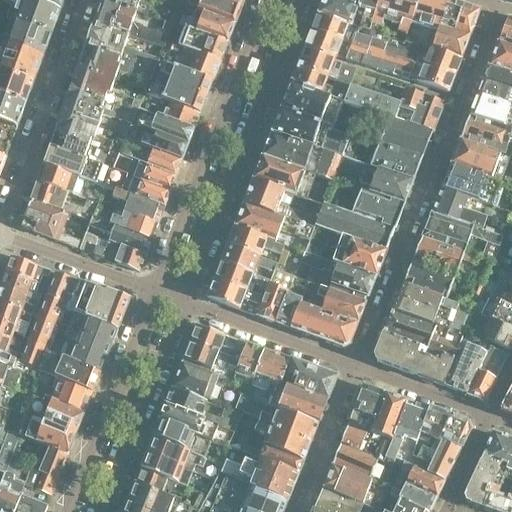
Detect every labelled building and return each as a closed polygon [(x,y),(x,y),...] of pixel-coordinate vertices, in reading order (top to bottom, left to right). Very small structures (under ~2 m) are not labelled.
[(0,0),(0,1),(16,8),(11,22),(50,36),(59,12),(25,0),(0,0)] [(25,0),(59,12),(63,0),(25,0)] [(101,0),(101,2),(135,12),(151,17),(153,13),(148,11),(150,7),(139,3),(140,0),(101,0)] [(201,0),(196,13),(203,15),(234,27),(241,6),(225,0),(201,0)] [(323,0),(317,17),(349,27),(352,28),(357,10),(359,4),(344,0),(323,0)] [(357,10),(365,12),(359,29),(369,32),(375,15),(379,0),(359,0),(359,4),(357,10)] [(379,0),(375,15),(372,26),(381,28),(383,23),(399,27),(397,33),(407,36),(411,25),(419,0),(379,0)] [(419,0),(411,25),(429,30),(437,33),(439,29),(447,2),(440,0),(419,0)] [(101,2),(93,25),(128,36),(131,29),(140,32),(138,39),(163,48),(168,37),(172,25),(164,22),(161,30),(164,31),(163,35),(141,28),(142,26),(133,23),(137,13),(135,12),(101,2)] [(447,2),(439,29),(469,38),(478,15),(477,14),(475,11),(476,10),(447,2)] [(175,24),(195,33),(195,34),(201,36),(227,44),(229,37),(230,37),(234,27),(203,15),(199,24),(183,17),(181,20),(177,19),(175,24)] [(311,34),(311,35),(342,45),(346,34),(354,37),(357,30),(349,27),(317,17),(317,18),(315,22),(311,33),(311,34)] [(498,44),(511,48),(511,20),(507,20),(498,44)] [(0,44),(42,59),(50,36),(11,22),(6,35),(0,33),(0,44)] [(93,25),(85,49),(119,60),(154,71),(158,60),(125,48),(129,37),(128,36),(93,25)] [(423,49),(431,52),(460,61),(461,61),(469,38),(439,29),(437,33),(429,30),(423,49)] [(173,46),(182,49),(219,63),(227,44),(201,36),(198,45),(170,35),(166,43),(173,46)] [(311,35),(305,49),(345,61),(350,48),(342,45),(311,35)] [(347,57),(345,61),(362,66),(372,40),(355,35),(354,37),(347,57)] [(372,40),(362,66),(376,71),(387,45),(387,44),(372,39),(372,40)] [(166,65),(173,46),(166,43),(159,62),(166,65)] [(42,59),(0,44),(0,71),(32,84),(42,59)] [(488,69),(511,75),(511,48),(498,44),(488,69)] [(387,45),(376,71),(392,76),(394,71),(402,50),(387,45)] [(81,57),(77,71),(114,84),(118,72),(126,75),(127,74),(150,82),(154,71),(119,60),(85,49),(82,57),(81,57)] [(219,63),(182,49),(176,68),(212,82),(219,63)] [(415,62),(423,66),(453,78),(454,77),(459,65),(458,65),(460,61),(431,52),(423,49),(421,49),(418,55),(415,62)] [(394,71),(392,76),(407,81),(409,76),(410,76),(415,62),(418,55),(402,50),(394,71)] [(298,66),(297,68),(328,78),(335,81),(338,73),(331,71),(333,67),(332,67),(333,63),(303,53),(298,66)] [(205,98),(212,82),(176,68),(166,65),(159,62),(153,76),(158,77),(159,73),(171,78),(169,82),(205,98)] [(408,81),(417,84),(434,90),(434,89),(438,90),(438,91),(447,94),(453,78),(423,66),(415,62),(410,76),(408,81)] [(329,98),(322,95),(291,84),(291,85),(290,88),(289,88),(281,111),(331,128),(340,103),(343,104),(349,87),(355,69),(341,65),(339,69),(338,73),(335,81),(329,98)] [(291,84),(322,95),(328,78),(297,68),(291,84)] [(358,90),(364,72),(355,69),(349,87),(351,88),(358,90)] [(511,75),(488,69),(483,83),(511,93),(511,75)] [(0,98),(23,107),(29,92),(32,84),(0,71),(0,98)] [(69,92),(104,105),(135,115),(140,103),(119,97),(119,95),(111,92),(114,84),(77,71),(72,85),(70,92),(69,92)] [(158,77),(153,76),(146,94),(169,103),(199,115),(205,98),(169,82),(166,92),(154,87),(158,77)] [(511,93),(483,83),(477,96),(507,106),(511,107),(511,93)] [(344,103),(390,118),(395,120),(432,133),(444,103),(446,98),(423,92),(422,95),(404,89),(399,104),(358,90),(351,88),(344,103)] [(66,101),(61,114),(98,127),(102,116),(110,119),(111,118),(131,124),(133,120),(135,115),(104,105),(69,92),(69,93),(70,93),(67,101),(66,101)] [(477,96),(469,116),(503,127),(511,129),(511,107),(507,106),(477,96)] [(0,124),(15,130),(19,120),(18,120),(23,107),(0,98),(0,124)] [(157,116),(163,118),(193,130),(199,115),(169,103),(166,111),(151,106),(148,112),(157,116)] [(331,128),(281,111),(272,135),(312,148),(342,158),(342,157),(347,145),(349,140),(329,133),(331,128)] [(53,136),(53,137),(88,148),(116,160),(122,146),(103,139),(95,136),(98,127),(61,114),(56,129),(57,129),(54,137),(53,136)] [(137,126),(150,132),(157,134),(187,146),(193,130),(163,118),(157,116),(155,121),(152,120),(151,122),(141,118),(137,126)] [(469,116),(459,142),(500,155),(505,156),(510,140),(511,141),(511,129),(503,127),(469,116)] [(390,118),(379,143),(423,157),(432,133),(395,120),(390,118)] [(0,172),(15,130),(0,124),(0,172)] [(152,150),(181,161),(182,160),(181,160),(187,146),(157,134),(154,141),(138,135),(141,129),(132,125),(126,140),(141,146),(152,150)] [(272,135),(262,158),(304,172),(305,173),(332,182),(341,158),(312,148),(272,135)] [(49,147),(49,148),(84,160),(88,148),(53,137),(53,138),(50,147),(49,147)] [(459,142),(450,165),(490,180),(500,155),(459,142)] [(379,143),(370,168),(377,171),(377,170),(413,181),(423,157),(379,143)] [(352,161),(357,149),(347,145),(342,157),(352,161)] [(120,154),(146,165),(146,166),(151,168),(151,167),(176,177),(181,161),(152,150),(150,156),(124,146),(120,154)] [(49,148),(43,166),(80,179),(82,180),(95,184),(98,177),(83,171),(87,161),(84,160),(49,148)] [(113,171),(145,183),(169,193),(176,177),(151,167),(151,168),(145,166),(120,156),(113,171)] [(253,181),(253,182),(284,193),(296,198),(302,199),(311,176),(305,174),(305,173),(304,172),(262,158),(254,177),(255,178),(254,181),(253,181)] [(450,165),(446,177),(496,194),(500,184),(490,180),(450,165)] [(80,179),(43,166),(37,183),(68,194),(76,197),(82,180),(80,179)] [(363,179),(408,194),(413,181),(377,170),(377,171),(375,175),(365,172),(363,179)] [(130,195),(139,199),(159,207),(160,206),(164,207),(169,193),(145,183),(113,171),(107,186),(130,195)] [(446,177),(441,189),(471,199),(492,206),(496,194),(446,177)] [(369,194),(403,205),(408,194),(363,179),(360,185),(370,189),(369,193),(369,194)] [(253,182),(244,205),(276,217),(276,216),(313,229),(316,219),(289,209),(293,197),(284,193),(253,182)] [(37,183),(31,201),(64,213),(90,222),(93,213),(72,205),(71,207),(65,204),(68,194),(37,183)] [(441,189),(432,213),(481,230),(486,218),(467,211),(471,199),(441,189)] [(111,198),(127,204),(124,212),(132,215),(157,225),(162,213),(163,210),(164,210),(164,209),(164,207),(160,206),(159,207),(139,199),(130,195),(130,196),(115,190),(111,198)] [(360,190),(351,214),(351,216),(393,230),(403,205),(369,194),(369,193),(360,190)] [(31,201),(26,215),(21,228),(53,241),(57,233),(59,227),(64,213),(31,201)] [(244,205),(235,229),(267,240),(276,243),(280,232),(308,241),(313,229),(276,216),(276,217),(244,205)] [(315,228),(341,237),(351,240),(386,252),(394,231),(393,230),(351,216),(351,214),(323,205),(314,228),(315,228)] [(432,213),(422,239),(465,253),(470,237),(486,243),(481,258),(493,262),(502,238),(481,230),(432,213)] [(112,217),(112,218),(109,225),(115,227),(152,240),(157,225),(132,215),(129,223),(112,217)] [(108,242),(121,247),(145,257),(151,241),(152,240),(115,227),(109,225),(93,218),(87,233),(91,235),(93,231),(94,232),(95,229),(111,235),(108,242)] [(235,229),(228,246),(261,258),(264,249),(267,240),(235,229)] [(53,241),(79,251),(83,242),(57,233),(53,241)] [(83,242),(79,251),(94,256),(100,239),(86,234),(83,242)] [(332,263),(337,265),(341,266),(375,278),(377,272),(377,273),(386,252),(351,240),(341,237),(332,263)] [(422,239),(413,261),(456,276),(462,261),(473,266),(476,257),(465,253),(422,239)] [(267,240),(264,249),(280,256),(282,251),(284,246),(276,243),(267,240)] [(322,250),(307,245),(304,253),(320,258),(322,250)] [(228,246),(221,264),(254,276),(257,267),(269,271),(265,280),(269,281),(277,264),(261,258),(228,246)] [(94,256),(114,263),(139,273),(145,257),(121,247),(118,255),(98,247),(94,256)] [(288,254),(282,251),(280,256),(277,265),(283,267),(288,254)] [(330,286),(331,287),(367,299),(368,298),(367,298),(368,294),(369,295),(370,293),(369,293),(374,279),(375,279),(375,278),(341,266),(337,265),(332,263),(305,253),(301,263),(333,275),(330,286)] [(11,257),(6,270),(33,281),(33,282),(40,285),(43,276),(47,278),(50,272),(11,257)] [(413,261),(403,286),(443,300),(442,301),(446,302),(456,276),(413,261)] [(221,264),(214,282),(247,293),(254,276),(221,264)] [(263,299),(256,317),(275,324),(286,296),(287,296),(288,293),(278,289),(285,273),(276,269),(268,285),(263,299)] [(6,270),(0,286),(38,300),(40,296),(36,294),(40,285),(33,282),(33,281),(6,270)] [(55,274),(46,296),(64,303),(74,280),(55,274)] [(286,296),(275,324),(288,329),(300,301),(308,283),(294,278),(291,286),(298,290),(294,299),(287,296),(286,296)] [(247,293),(214,282),(208,296),(210,300),(256,317),(263,299),(247,293)] [(511,284),(507,282),(498,298),(511,304),(511,284)] [(68,304),(65,311),(73,313),(73,314),(84,318),(86,319),(116,331),(128,300),(79,283),(70,305),(68,304)] [(325,300),(320,313),(357,326),(365,304),(361,302),(328,290),(309,284),(305,293),(325,300)] [(478,299),(483,287),(477,285),(472,297),(478,299)] [(0,286),(0,287),(0,303),(22,312),(25,303),(35,307),(38,300),(0,286)] [(393,311),(393,312),(449,332),(452,325),(436,318),(439,308),(450,312),(451,310),(456,312),(458,307),(446,302),(442,301),(443,300),(403,286),(393,311)] [(46,296),(37,319),(55,326),(64,303),(46,296)] [(511,304),(498,298),(490,314),(511,325),(511,304)] [(300,301),(288,329),(290,330),(291,330),(301,334),(306,336),(315,311),(301,306),(302,302),(300,301)] [(0,303),(0,319),(27,330),(29,324),(19,321),(22,312),(0,303)] [(459,307),(451,328),(460,332),(468,311),(459,307)] [(315,311),(306,336),(319,341),(319,340),(323,342),(322,342),(343,349),(343,350),(344,350),(344,349),(349,347),(349,346),(357,326),(320,313),(315,311)] [(383,336),(427,352),(454,361),(462,336),(449,332),(393,312),(392,316),(391,316),(383,336)] [(511,325),(490,314),(481,333),(511,347),(511,325)] [(0,319),(0,335),(12,340),(15,333),(24,336),(27,330),(0,319)] [(37,319),(29,341),(46,349),(55,326),(37,319)] [(86,319),(81,333),(110,345),(116,331),(86,319)] [(77,342),(75,349),(104,361),(110,345),(81,333),(59,325),(57,333),(77,342)] [(197,326),(190,343),(218,354),(238,361),(241,355),(222,347),(224,340),(223,340),(224,336),(197,326)] [(454,361),(443,387),(461,394),(462,393),(465,395),(466,396),(478,371),(486,354),(466,347),(471,337),(464,334),(460,345),(454,361)] [(12,340),(0,335),(0,354),(15,360),(17,355),(8,351),(12,340)] [(383,338),(374,358),(376,362),(417,377),(424,358),(427,352),(383,336),(382,337),(383,338)] [(29,341),(20,363),(37,371),(46,349),(29,341)] [(49,353),(62,359),(70,362),(99,375),(104,361),(75,349),(72,357),(56,350),(59,344),(54,341),(51,348),(49,353)] [(190,343),(184,360),(188,362),(211,370),(215,360),(236,368),(238,361),(218,354),(190,343)] [(486,354),(478,371),(496,380),(510,353),(492,344),(486,354)] [(245,348),(237,368),(234,374),(245,378),(243,386),(250,388),(251,386),(255,376),(254,375),(264,350),(247,345),(246,348),(245,348)] [(254,375),(255,376),(251,386),(267,391),(268,390),(271,391),(273,387),(279,390),(285,375),(288,367),(287,367),(290,360),(264,351),(264,350),(254,375)] [(424,358),(417,377),(443,387),(454,361),(427,352),(424,358)] [(0,354),(0,366),(9,369),(12,370),(14,366),(20,369),(19,373),(39,381),(42,374),(16,361),(15,360),(0,354)] [(40,372),(54,377),(58,380),(91,395),(92,392),(93,388),(94,388),(99,375),(70,362),(62,359),(62,360),(49,354),(40,372)] [(288,367),(285,375),(294,378),(290,388),(327,401),(328,400),(327,400),(328,396),(329,396),(336,378),(290,360),(287,367),(288,367)] [(172,389),(172,390),(203,402),(204,399),(209,401),(215,386),(222,388),(226,379),(212,374),(187,365),(187,364),(182,362),(173,387),(172,389)] [(0,366),(0,386),(2,388),(2,387),(11,390),(19,373),(12,370),(9,369),(0,366)] [(478,371),(466,396),(485,402),(496,380),(478,371)] [(45,398),(50,400),(51,401),(83,415),(91,395),(58,380),(54,391),(38,384),(33,399),(43,402),(45,398)] [(0,386),(0,410),(9,413),(10,411),(6,409),(12,391),(2,388),(0,386)] [(25,396),(32,399),(36,389),(28,387),(25,396)] [(287,387),(277,411),(317,425),(326,402),(327,401),(290,388),(287,387)] [(363,387),(353,412),(348,425),(367,432),(370,433),(375,421),(384,395),(363,387)] [(167,404),(165,408),(200,421),(217,428),(233,434),(240,416),(224,410),(220,420),(203,413),(207,403),(203,402),(172,390),(166,404),(167,404)] [(375,421),(370,433),(370,434),(393,442),(394,439),(393,439),(407,404),(403,403),(404,402),(390,397),(390,398),(384,395),(375,421)] [(241,412),(259,419),(261,415),(262,415),(265,406),(265,405),(246,397),(241,412)] [(25,439),(35,443),(40,445),(67,456),(68,454),(67,454),(74,437),(75,435),(75,434),(83,415),(51,401),(45,417),(41,427),(31,423),(25,439)] [(393,439),(394,439),(393,442),(391,443),(383,464),(392,468),(403,441),(416,445),(420,434),(428,412),(407,404),(393,439)] [(258,425),(270,429),(309,444),(317,425),(277,411),(276,411),(266,407),(262,415),(258,425)] [(159,422),(202,439),(212,443),(215,436),(214,435),(217,428),(200,421),(165,408),(165,409),(162,417),(161,417),(160,422),(159,422)] [(0,428),(2,429),(9,413),(0,410),(0,428)] [(428,412),(420,434),(419,440),(428,444),(431,439),(441,443),(449,420),(428,412)] [(449,420),(441,443),(459,451),(459,450),(461,446),(461,447),(468,431),(466,427),(466,426),(449,420)] [(207,441),(202,439),(159,422),(153,438),(180,449),(201,458),(207,441)] [(267,438),(263,447),(303,463),(302,462),(309,444),(270,429),(258,425),(254,433),(267,438)] [(340,445),(340,446),(359,454),(367,432),(348,425),(340,445)] [(0,488),(11,460),(11,459),(19,438),(19,436),(12,433),(8,432),(0,430),(0,445),(2,446),(0,452),(0,488)] [(511,452),(511,441),(492,435),(482,455),(487,457),(487,458),(501,465),(508,468),(511,452)] [(153,438),(147,454),(182,469),(186,463),(217,476),(221,468),(180,449),(153,438)] [(388,447),(379,443),(374,458),(382,462),(388,447)] [(430,467),(426,475),(443,483),(452,463),(453,464),(459,451),(441,443),(435,457),(421,450),(416,460),(430,467)] [(40,445),(30,469),(31,470),(39,473),(38,476),(56,484),(67,456),(40,445)] [(240,451),(260,460),(297,476),(303,463),(263,447),(261,453),(242,446),(240,451)] [(339,450),(332,467),(343,472),(343,471),(369,482),(377,461),(359,454),(340,446),(339,450)] [(228,477),(238,452),(230,449),(219,473),(228,477)] [(147,454),(141,470),(168,481),(171,473),(188,479),(191,473),(182,469),(147,454)] [(473,475),(473,476),(501,489),(504,480),(496,477),(501,465),(487,458),(487,457),(482,455),(481,457),(482,458),(480,461),(475,471),(476,471),(474,475),(473,475)] [(430,467),(416,460),(412,458),(408,466),(426,475),(430,467)] [(11,460),(0,488),(0,511),(15,511),(25,487),(29,475),(14,468),(16,462),(11,460)] [(242,467),(255,472),(292,489),(297,476),(260,460),(258,466),(245,460),(242,467)] [(410,476),(406,485),(436,499),(443,483),(426,475),(408,466),(404,465),(401,472),(410,476)] [(251,481),(249,487),(248,488),(250,489),(286,504),(287,502),(288,498),(289,498),(292,489),(255,472),(242,467),(238,475),(251,481)] [(324,487),(323,490),(334,494),(333,495),(362,508),(372,484),(369,482),(343,471),(343,472),(332,467),(331,472),(330,472),(329,473),(330,473),(324,487)] [(25,487),(32,490),(32,491),(50,498),(56,484),(38,476),(39,473),(31,470),(29,475),(25,487)] [(141,470),(135,485),(162,496),(165,488),(183,495),(186,489),(168,481),(141,470)] [(401,472),(395,470),(390,482),(396,484),(401,472)] [(224,479),(217,476),(207,497),(214,500),(224,479)] [(501,489),(473,476),(463,499),(465,505),(478,509),(485,493),(498,496),(501,489)] [(485,493),(478,509),(485,511),(511,511),(511,484),(510,492),(507,500),(498,496),(485,493)] [(135,485),(129,501),(149,511),(193,511),(194,510),(174,501),(162,496),(135,485)] [(390,497),(398,501),(400,501),(412,507),(411,508),(420,511),(429,511),(436,499),(406,485),(401,495),(393,491),(390,497)] [(25,487),(15,511),(45,511),(47,508),(50,498),(32,491),(32,490),(25,487)] [(244,511),(283,511),(286,504),(250,489),(241,511),(244,511)] [(323,490),(314,511),(371,511),(362,508),(333,495),(334,494),(323,490)] [(197,497),(192,507),(198,510),(203,500),(197,497)] [(209,511),(214,500),(207,497),(200,511),(209,511)] [(420,511),(411,508),(412,507),(400,501),(389,497),(388,501),(398,505),(394,511),(420,511)] [(149,511),(129,501),(124,511),(149,511)]
